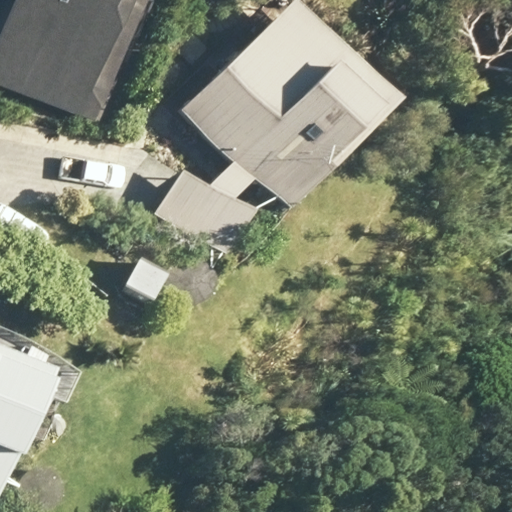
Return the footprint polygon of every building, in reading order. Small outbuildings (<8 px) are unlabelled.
[(0,0),(0,88),(99,127),(147,0),(0,0)] [(295,7),(182,120),(299,230),(406,118),(295,7)] [(227,268),(255,223),(181,177),(153,222),(227,268)] [(96,259),(74,286),(104,310),(123,285),(148,305),(176,271),(140,242),(114,274),(96,259)] [(0,381),(0,499),(5,502),(49,404),(0,381)]
